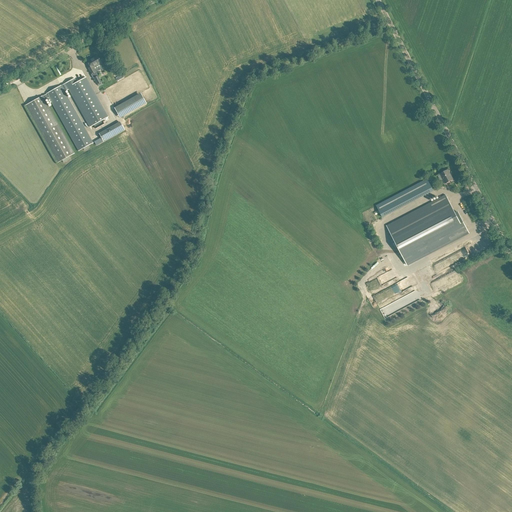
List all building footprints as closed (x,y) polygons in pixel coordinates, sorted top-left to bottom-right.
[(91,67),(89,68),(92,74),(95,72),(93,67),(101,63),(97,56),(87,61),(91,67)] [(62,160),(63,163),(70,159),(69,156),(75,153),(45,100),(49,98),(79,151),(83,148),(84,150),(90,147),(89,145),(93,143),(65,92),(69,89),(90,127),(94,125),(95,129),(98,127),(96,123),(100,122),(102,125),(104,124),(103,122),(105,121),(104,119),(108,117),(86,77),(77,82),(75,78),(61,86),(61,85),(26,105),(58,163),(62,160)] [(144,93),(116,106),(121,117),(149,104),(144,93)] [(99,133),(104,142),(125,130),(120,121),(99,133)] [(445,184),(449,182),(453,180),(448,170),(440,174),(445,184)] [(383,217),(402,207),(433,190),(428,179),(396,196),(396,195),(376,205),(383,217)] [(446,195),(387,226),(396,245),(407,265),(469,233),(458,212),(455,213),(446,195)] [(416,294),(409,278),(373,294),(379,307),(401,297),(403,300),(416,294)] [(380,286),(377,279),(367,284),(370,291),(380,286)]
